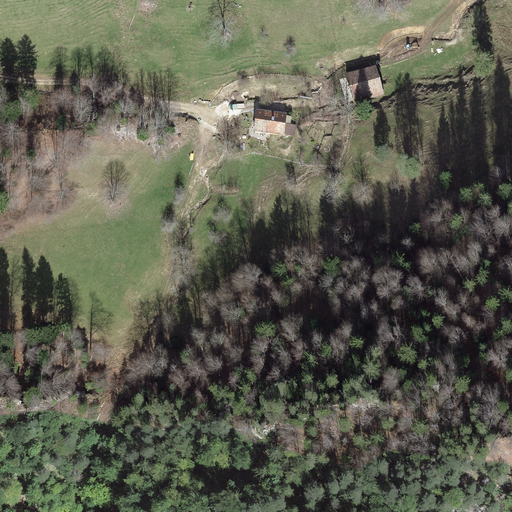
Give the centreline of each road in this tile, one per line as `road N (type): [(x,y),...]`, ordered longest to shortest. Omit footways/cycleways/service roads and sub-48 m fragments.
road 1 (track): [(79,511),(90,436),(153,336),(174,267),(175,225),(211,113)]
road 2 (track): [(211,113),(98,83),(0,76)]
road 3 (track): [(211,113),(311,102),(334,91)]
